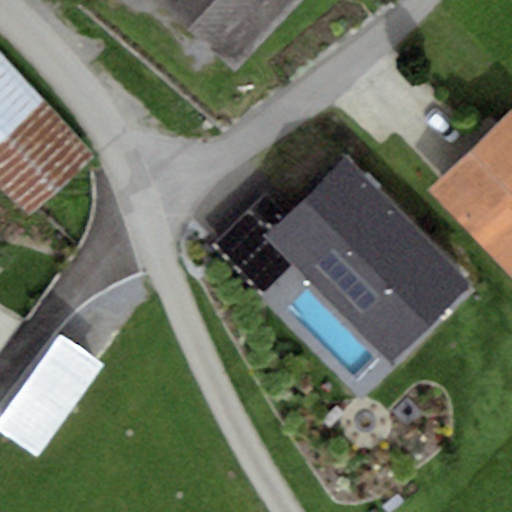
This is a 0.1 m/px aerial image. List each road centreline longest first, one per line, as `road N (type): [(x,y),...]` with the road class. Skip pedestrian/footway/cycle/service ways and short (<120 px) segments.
road 1 (residential): [(423,0),(404,27),(151,224)]
road 2 (unclassified): [(298,511),(221,389),(151,224)]
road 3 (residential): [(0,10),(93,91),(151,224)]
road 4 (track): [(151,224),(84,271),(0,389)]
